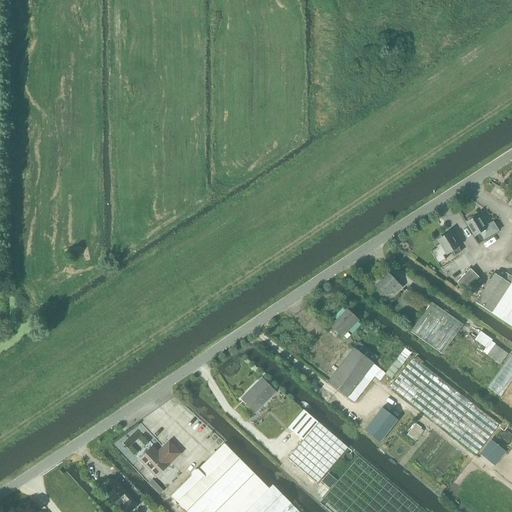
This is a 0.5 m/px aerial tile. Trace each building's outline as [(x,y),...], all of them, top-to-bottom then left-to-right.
[(484,240),(498,231),(493,222),(485,227),(478,215),(466,222),(475,237),(480,233),(484,240)] [(455,255),(460,252),(457,248),(458,247),(449,233),(438,240),(440,243),(435,246),(436,248),(430,252),(438,264),(445,259),(443,256),(452,251),(455,255)] [(466,291),(479,278),(470,270),(458,282),(466,291)] [(511,276),(506,273),(502,279),(495,274),(476,303),(491,313),(511,326),(511,276)] [(395,294),(401,288),(388,274),(375,286),(386,296),(392,290),(395,294)] [(443,354),(464,324),(432,303),(409,287),(404,294),(426,310),(411,332),(443,354)] [(342,337),(358,321),(347,310),(331,326),(342,337)] [(501,364),(508,354),(491,341),(492,340),(481,332),(472,344),(501,364)] [(326,383),(346,398),(353,403),(373,377),(378,381),(384,373),(372,364),(378,356),(358,341),(326,383)] [(404,347),(384,373),(391,378),(411,352),(404,347)] [(476,454),(499,425),(414,358),(391,387),(476,454)] [(276,392),(263,379),(243,397),(256,411),(276,392)] [(381,408),(364,430),(380,442),(397,420),(381,408)] [(288,427),(303,440),(288,459),(316,484),(347,448),(319,423),(304,410),(288,427)] [(511,431),(509,429),(507,428),(505,428),(502,428),(500,429),(498,430),(496,433),(495,435),(495,437),(495,441),(496,443),(497,444),(500,447),(502,447),(504,448),(507,447),(509,447),(511,445),(511,444),(511,431)] [(139,459),(155,476),(180,453),(169,442),(158,452),(153,446),(139,459)] [(203,469),(204,470),(203,472),(199,472),(196,475),(196,478),(176,498),(190,511),(298,511),(282,495),(281,495),(227,445),(203,469)] [(125,511),(129,511),(137,505),(114,480),(102,491),(113,503),(119,497),(125,504),(121,507),(125,511)]
